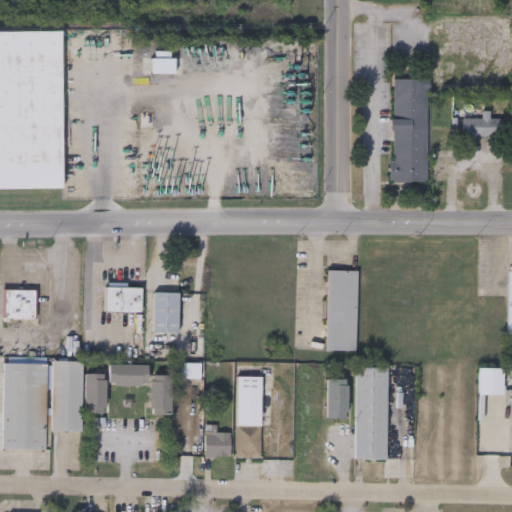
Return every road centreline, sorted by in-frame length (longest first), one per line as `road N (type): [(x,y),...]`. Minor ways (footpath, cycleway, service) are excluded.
road 1 (residential): [(511,493),(0,481)]
road 2 (tertiary): [(0,219),(341,218)]
road 3 (tertiary): [(341,218),(336,0)]
road 4 (tertiary): [(341,218),(511,219)]
